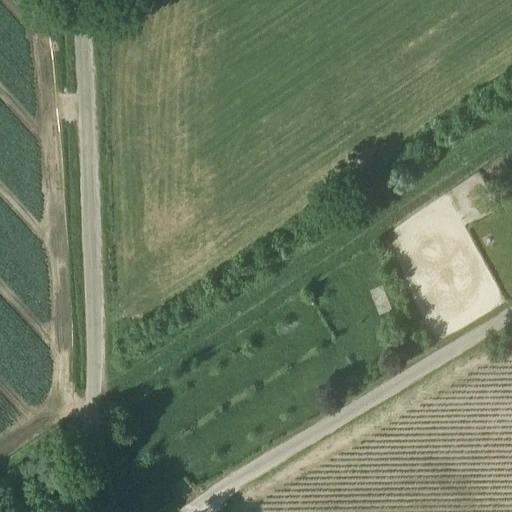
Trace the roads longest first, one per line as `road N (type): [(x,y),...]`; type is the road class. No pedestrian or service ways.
road 1 (unclassified): [(71,511),(90,406),(78,0)]
road 2 (unclassified): [(198,498),(511,318)]
